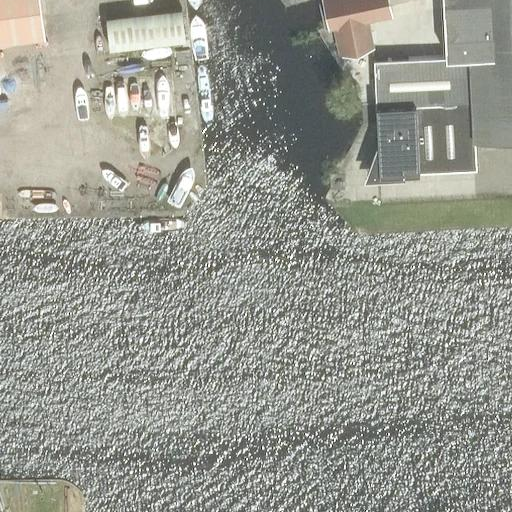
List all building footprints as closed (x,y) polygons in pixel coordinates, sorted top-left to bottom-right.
[(0,0),(0,42),(45,36),(39,0),(0,0)] [(150,0),(70,0),(91,151),(170,141),(150,0)] [(393,13),(389,0),(323,0),(330,28),(336,27),(342,54),(375,46),(369,19),(393,13)] [(511,0),(464,0),(443,1),(445,55),(470,54),(469,37),(495,31),(511,29),(511,0)] [(373,59),(376,106),(379,174),(419,172),(419,171),(476,168),(475,138),(511,135),(511,29),(495,31),(469,37),(470,54),(445,55),(445,56),(373,59)]
